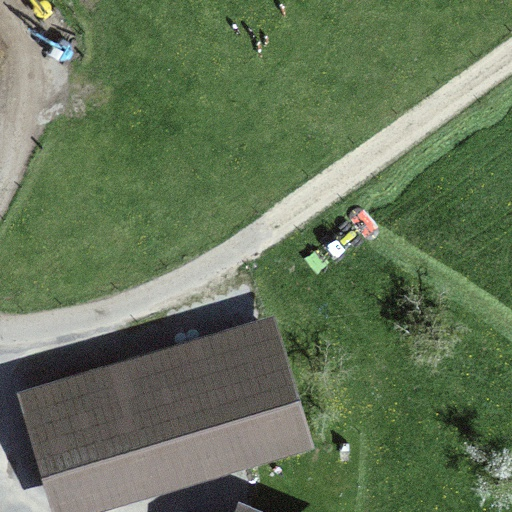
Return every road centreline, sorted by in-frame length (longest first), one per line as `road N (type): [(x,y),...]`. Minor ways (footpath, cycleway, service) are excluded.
road 1 (track): [(511,60),(261,231),(133,302),(0,330)]
road 2 (track): [(0,181),(52,44)]
